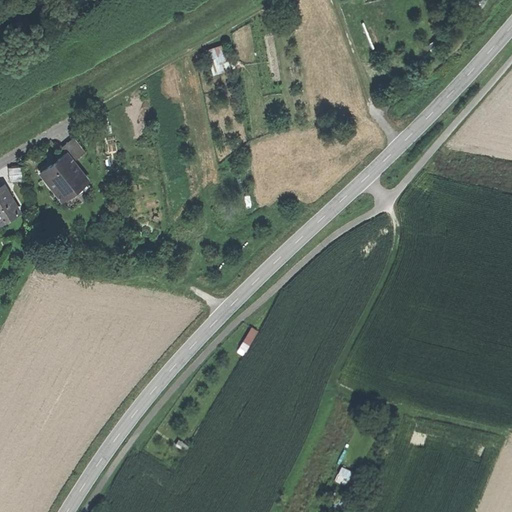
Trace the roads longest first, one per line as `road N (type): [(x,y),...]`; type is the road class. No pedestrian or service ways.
road 1 (tertiary): [(130,416),(196,338),(511,23)]
road 2 (track): [(380,404),(333,387),(330,378),(380,285),(397,225)]
